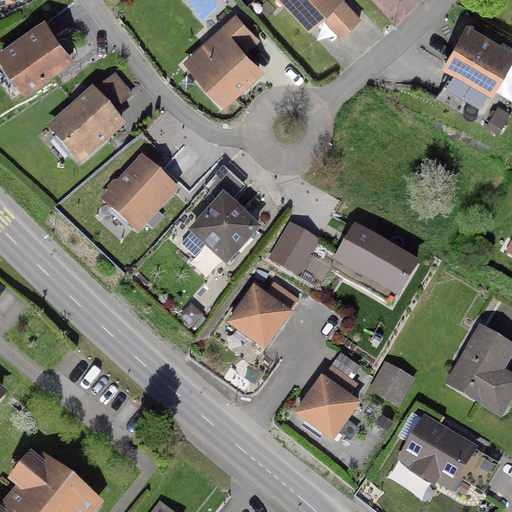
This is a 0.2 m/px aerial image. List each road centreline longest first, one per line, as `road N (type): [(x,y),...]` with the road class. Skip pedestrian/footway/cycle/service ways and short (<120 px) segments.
road 1 (residential): [(440,0),(323,103),(286,129),(234,146),(201,135),(144,86),(82,0)]
road 2 (tertiary): [(0,226),(150,371),(315,511)]
